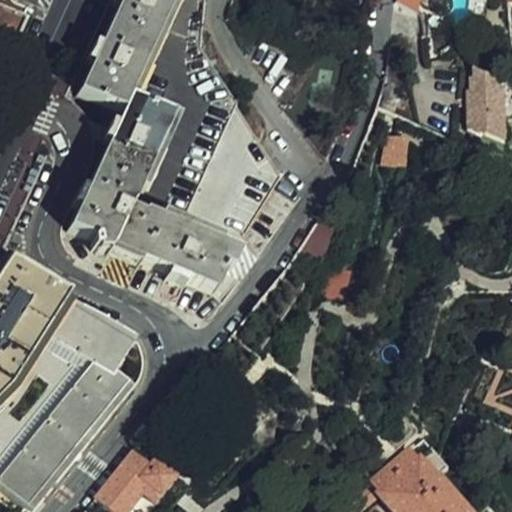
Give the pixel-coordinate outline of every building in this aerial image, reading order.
[(179,226),(235,110),(199,51),(201,0),(122,0),(112,22),(77,97),(119,116),(66,233),(91,245),(91,248),(92,255),(100,249),(109,253),(138,267),(164,278),(163,285),(181,293),(184,287),(210,300),(223,274),(232,255),(217,249),(177,231),(179,226)] [(397,0),(396,10),(415,18),(417,0),(397,0)] [(0,70),(3,72),(26,24),(24,23),(28,13),(0,1),(0,70)] [(502,123),(511,123),(511,95),(510,93),(504,95),(501,88),(477,76),(477,83),(473,84),(473,118),(469,119),(470,134),(478,138),(474,149),(503,162),(502,123)] [(404,174),(408,144),(386,142),(383,171),(404,174)] [(334,232),(320,223),(294,261),(324,269),(334,232)] [(219,243),(179,226),(177,231),(217,249),(219,243)] [(138,267),(109,253),(106,259),(135,272),(138,267)] [(238,257),(232,255),(223,274),(229,277),(238,257)] [(0,267),(0,488),(26,509),(51,478),(77,447),(102,416),(128,385),(115,375),(132,347),(3,264),(0,267)] [(350,275),(324,269),(317,296),(342,302),(350,275)] [(133,389),(128,385),(102,416),(108,421),(114,415),(133,389)] [(108,421),(102,416),(77,447),(83,453),(108,421)] [(83,453),(77,447),(51,478),(58,483),(70,469),(83,453)] [(424,462),(438,479),(447,470),(434,454),(424,462)] [(132,455),(89,511),(92,511),(97,505),(106,511),(130,511),(142,497),(157,509),(177,483),(155,466),(152,470),(132,455)] [(465,511),(438,479),(424,462),(380,497),(392,511),(465,511)] [(29,511),(34,511),(58,483),(51,478),(26,509),(29,511)] [(361,511),(380,497),(373,486),(339,511),(361,511)]
